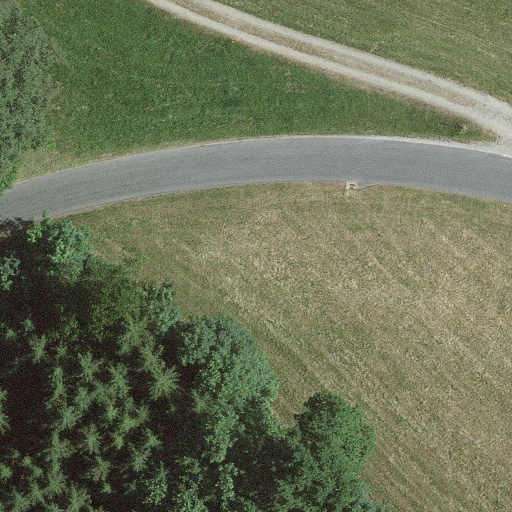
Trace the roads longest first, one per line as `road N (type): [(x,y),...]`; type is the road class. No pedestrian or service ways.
road 1 (unclassified): [(0,209),(147,173),(244,161),(386,159),(511,180)]
road 2 (track): [(175,0),(511,124)]
